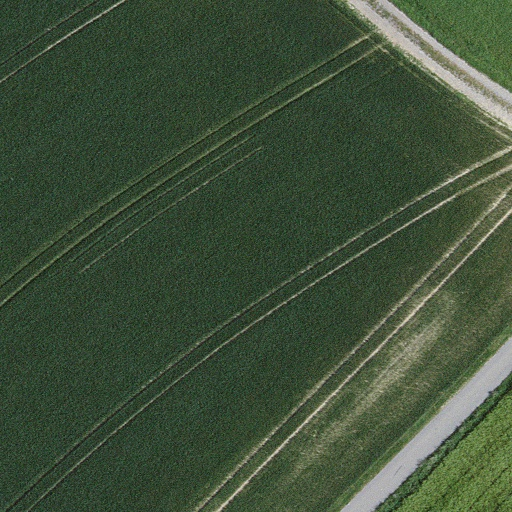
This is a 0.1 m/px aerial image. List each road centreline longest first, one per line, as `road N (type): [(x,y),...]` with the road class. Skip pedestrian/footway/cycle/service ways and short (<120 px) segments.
road 1 (track): [(511,360),(361,511)]
road 2 (track): [(511,106),(374,0)]
